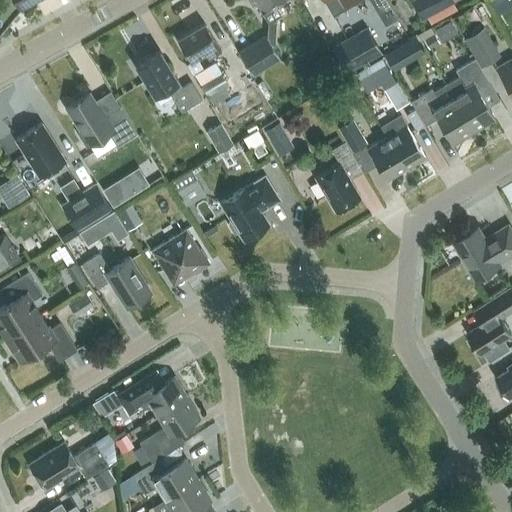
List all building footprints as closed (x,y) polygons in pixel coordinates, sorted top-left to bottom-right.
[(254,0),(262,13),(263,13),(268,22),(267,37),(273,46),(275,45),(276,20),(274,18),(281,14),(276,5),(284,0),(254,0)] [(324,0),(333,14),(357,0),(370,0),(375,7),(387,0),(324,0)] [(454,0),(453,0),(411,0),(421,17),(422,19),(454,0)] [(221,50),(204,21),(177,38),(191,61),(204,52),(208,58),(221,50)] [(483,26),(461,39),(473,58),(479,66),(500,53),(483,26)] [(366,28),(331,48),(345,73),(381,53),(366,28)] [(429,47),(440,41),(434,32),(424,38),(429,47)] [(415,34),(384,52),(394,68),(424,51),(415,34)] [(240,53),(253,73),(279,57),(273,46),(267,37),(240,53)] [(167,86),(181,110),(202,97),(191,80),(182,86),(159,48),(135,63),(154,94),(167,86)] [(384,87),(395,81),(382,57),(356,73),(366,91),(382,82),(384,87)] [(511,92),(511,57),(497,67),(511,92)] [(488,81),(479,66),(473,58),(455,70),(458,74),(445,82),(454,96),(472,128),(493,115),(477,88),(488,81)] [(222,71),(200,84),(212,104),(215,102),(230,94),(224,84),(228,81),(222,71)] [(215,102),(228,125),(264,105),(251,82),(230,94),(215,102)] [(472,128),(454,96),(445,82),(433,89),(432,88),(411,101),(425,125),(437,117),(451,140),(472,128)] [(332,86),(321,92),(328,103),(338,96),(332,86)] [(87,144),(108,131),(117,144),(137,132),(120,105),(104,115),(89,91),(66,106),(81,129),(78,131),(87,144)] [(406,113),(415,127),(423,123),(414,108),(406,113)] [(381,124),(387,134),(406,167),(425,156),(400,113),(381,124)] [(367,141),(352,117),(337,126),(345,140),(351,150),(367,141)] [(266,127),(281,153),(296,144),(281,118),(266,127)] [(40,122),(16,137),(40,175),(64,159),(40,122)] [(206,130),(218,152),(233,143),(221,122),(206,130)] [(259,126),(236,138),(241,149),(264,136),(259,126)] [(406,167),(387,134),(367,146),(386,179),(406,167)] [(267,149),(261,140),(252,145),(257,155),(267,149)] [(359,164),(351,150),(345,140),(331,148),(339,161),(314,175),(335,210),(360,195),(346,172),(359,164)] [(196,177),(190,166),(170,178),(176,189),(196,177)] [(0,186),(10,203),(30,190),(18,171),(0,182),(0,186)] [(269,222),(261,210),(279,198),(265,174),(246,186),(246,185),(220,201),(231,219),(229,220),(228,223),(233,231),(236,231),(238,230),(243,238),(269,222)] [(76,227),(110,205),(94,181),(61,203),(76,227)] [(116,200),(129,195),(124,183),(111,188),(116,200)] [(116,206),(122,215),(136,207),(130,198),(116,206)] [(511,254),(511,227),(509,224),(495,232),(496,234),(486,240),(478,226),(454,241),(477,278),(501,264),(500,262),(511,254)] [(195,272),(210,262),(200,247),(198,248),(185,228),(152,249),(173,282),(193,269),(195,272)] [(0,267),(18,256),(3,233),(0,235),(0,267)] [(110,268),(99,252),(82,263),(97,287),(109,279),(126,305),(150,290),(129,256),(110,268)] [(0,306),(0,326),(5,335),(40,313),(32,299),(42,293),(28,270),(2,286),(11,300),(0,306)] [(483,323),(469,332),(482,353),(485,350),(490,359),(511,346),(510,345),(508,347),(503,339),(511,333),(502,318),(511,312),(511,288),(475,311),(483,323)] [(76,315),(93,304),(86,292),(69,303),(76,315)] [(76,347),(59,321),(49,327),(40,313),(5,335),(20,358),(47,341),(59,359),(76,347)] [(511,364),(509,366),(510,368),(497,377),(509,396),(511,394),(511,364)] [(187,394),(174,374),(155,386),(147,374),(117,393),(129,412),(148,400),(156,413),(187,394)] [(199,415),(187,394),(156,413),(164,425),(139,440),(152,460),(184,440),(177,428),(199,415)] [(108,409),(100,397),(93,402),(101,414),(108,409)] [(132,444),(124,431),(114,438),(122,450),(132,444)] [(113,440),(108,432),(94,441),(95,441),(108,463),(115,458),(113,440)] [(44,486),(78,465),(86,477),(108,463),(95,441),(73,455),(64,441),(29,462),(44,486)] [(162,470),(155,458),(132,473),(143,492),(156,484),(165,497),(196,477),(183,457),(162,470)] [(108,464),(93,474),(101,487),(116,477),(108,464)] [(187,511),(210,498),(196,477),(165,497),(172,508),(166,511),(187,511)] [(80,511),(75,504),(65,511),(61,503),(45,511),(80,511)]
